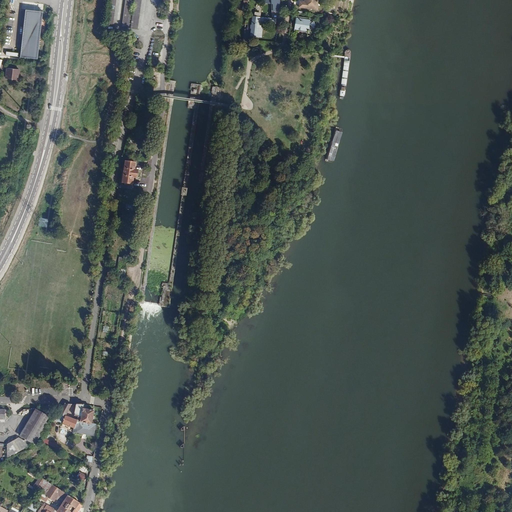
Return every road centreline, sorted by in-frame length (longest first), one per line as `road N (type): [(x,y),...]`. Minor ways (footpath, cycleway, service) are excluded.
road 1 (residential): [(134,93),(84,400)]
road 2 (secondary): [(0,268),(52,133),(70,0)]
road 3 (secondary): [(61,0),(46,132),(0,258)]
road 4 (residential): [(84,400),(111,405),(86,511)]
